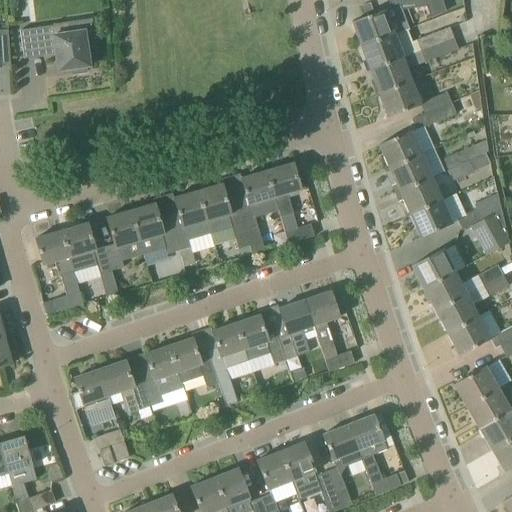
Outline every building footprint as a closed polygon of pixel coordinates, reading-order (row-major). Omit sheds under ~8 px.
[(360,48),(409,30),(401,10),(427,7),(425,0),(389,0),(390,0),(391,11),(385,13),(384,11),(351,24),(360,48)] [(55,55),(58,71),(72,70),(73,75),(86,73),(85,68),(89,68),(86,48),(94,46),(92,31),(69,34),(67,25),(52,26),(19,31),(24,60),(55,55)] [(360,48),(369,72),(402,59),(421,52),(454,39),(450,29),(412,43),(407,31),(360,48)] [(454,39),(421,52),(425,63),(458,50),(454,39)] [(402,59),(369,72),(378,95),(411,83),(406,70),(402,59)] [(387,119),(420,107),(411,83),(378,95),(387,119)] [(430,113),(451,104),(447,93),(425,103),(430,113)] [(416,132),(456,115),(451,104),(430,113),(412,121),(416,132)] [(389,170),(421,156),(411,132),(378,146),(389,170)] [(449,172),(469,162),(469,161),(488,152),(486,141),(444,160),(449,172)] [(399,194),(432,179),(421,156),(389,170),(399,194)] [(453,181),(474,172),(469,162),(449,172),(453,181)] [(293,215),(287,195),(300,191),(293,164),(266,172),(278,212),(278,211),(280,218),(293,215)] [(252,255),(264,251),(254,219),(278,212),(266,172),(241,179),(244,192),(235,195),(250,246),(252,255)] [(409,217),(442,202),(432,179),(399,194),(409,217)] [(232,230),(238,250),(250,246),(235,195),(225,198),(221,185),(197,192),(210,236),(232,230)] [(178,252),(190,249),(189,242),(210,236),(197,192),(173,199),(177,213),(168,216),(178,252)] [(469,227),(501,212),(500,211),(497,195),(474,206),(476,211),(457,220),(461,230),(462,231),(469,227)] [(453,225),(451,222),(442,202),(409,217),(420,240),(453,225)] [(158,219),(154,205),(130,212),(142,256),(165,249),(167,255),(178,252),(168,216),(158,219)] [(111,272),(123,268),(121,262),(142,256),(130,212),(106,219),(112,238),(114,246),(104,248),(111,272)] [(509,244),(501,212),(469,227),(485,256),(509,244)] [(95,251),(93,244),(87,224),(61,232),(82,305),(73,274),(98,266),(100,275),(111,272),(104,248),(95,251)] [(288,245),(314,237),(310,225),(285,233),(286,238),(288,245)] [(82,305),(61,232),(35,240),(43,266),(55,263),(59,278),(61,277),(67,297),(53,301),(56,313),(82,305)] [(423,291),(455,274),(442,250),(411,267),(423,291)] [(511,265),(511,264),(499,270),(503,276),(511,271),(511,265)] [(483,287),(503,276),(499,270),(497,266),(477,277),(483,287)] [(435,312),(466,295),(461,285),(455,274),(423,291),(435,312)] [(508,287),(503,276),(483,287),(488,297),(508,287)] [(337,357),(326,323),(339,319),(330,292),(304,301),(315,331),(314,331),(328,373),(354,364),(350,352),(337,357)] [(478,318),(472,306),(466,295),(435,312),(446,335),(478,318)] [(285,361),(309,352),(303,335),(314,331),(315,331),(304,301),(279,310),(283,323),(273,326),(285,361)] [(495,350),(500,347),(511,340),(511,327),(500,333),(489,312),(478,318),(446,335),(458,358),(490,341),(495,350)] [(263,330),(259,316),(235,325),(247,361),(270,354),(274,364),(285,361),(273,326),(263,330)] [(237,404),(225,369),(247,361),(235,325),(212,332),(216,346),(206,349),(218,384),(219,384),(227,407),(237,404)] [(0,368),(12,365),(5,339),(0,340),(0,368)] [(196,352),(192,339),(168,347),(182,389),(183,388),(182,384),(203,377),(207,388),(218,384),(206,349),(196,352)] [(511,340),(500,347),(506,359),(511,355),(511,340)] [(151,406),(162,402),(160,396),(182,389),(168,347),(144,355),(153,381),(143,384),(151,406)] [(125,362),(98,371),(108,398),(120,394),(127,415),(151,406),(143,384),(133,388),(125,362)] [(295,369),(291,371),(291,372),(294,383),(306,379),(302,367),(295,369)] [(466,408),(497,390),(484,368),(453,386),(466,408)] [(86,414),(104,408),(111,406),(108,398),(98,371),(74,379),(86,414)] [(479,430),(510,412),(497,390),(466,408),(479,430)] [(492,452),(511,440),(511,415),(510,412),(479,430),(492,452)] [(373,416),(348,426),(362,460),(371,485),(375,497),(400,487),(396,475),(382,480),(372,456),(386,450),(373,416)] [(336,469),(325,473),(340,509),(351,504),(346,490),(340,476),(346,466),(362,460),(348,426),(322,436),(333,461),(336,469)] [(129,458),(119,430),(94,439),(98,450),(108,447),(114,463),(129,458)] [(29,499),(27,494),(22,484),(36,481),(24,437),(0,444),(19,511),(32,511),(55,503),(51,491),(32,498),(29,499)] [(504,474),(511,469),(511,440),(492,452),(504,474)] [(0,476),(8,474),(18,511),(19,511),(0,444),(0,443),(0,476)] [(303,443),(281,452),(293,482),(292,482),(299,501),(312,496),(305,477),(315,473),(303,443)] [(104,468),(114,465),(114,463),(108,447),(98,450),(104,468)] [(292,482),(293,482),(281,452),(256,462),(268,492),(292,482)] [(226,508),(249,499),(237,469),(215,478),(226,508)] [(332,511),(340,509),(325,473),(314,478),(323,500),(327,511),(332,511)] [(226,511),(225,508),(226,508),(215,478),(191,488),(200,511),(226,511)] [(177,511),(171,495),(147,505),(149,511),(177,511)] [(277,511),(271,495),(261,499),(266,511),(277,511)] [(507,511),(511,511),(511,496),(501,503),(507,511)] [(266,511),(261,499),(249,503),(251,511),(266,511)]
